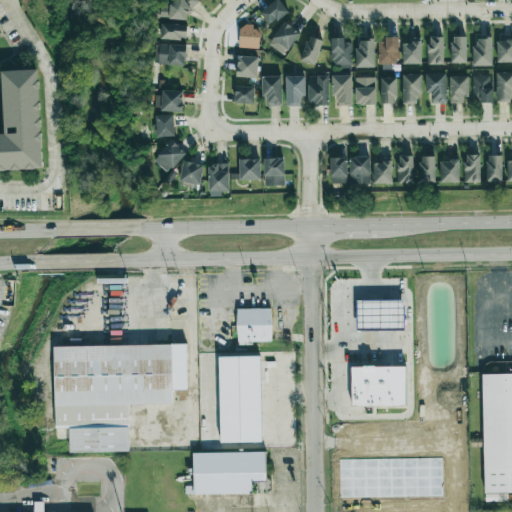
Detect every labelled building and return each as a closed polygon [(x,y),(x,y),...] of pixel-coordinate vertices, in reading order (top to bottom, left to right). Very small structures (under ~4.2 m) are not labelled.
[(269,26),(288,12),(279,0),(275,0),(259,12),(269,26)] [(285,56),(300,32),(283,21),(268,45),(285,56)] [(187,24),(161,23),(160,39),(187,40),(187,24)] [(322,39),(307,36),(301,62),(316,65),(322,39)] [(443,36),(427,37),(428,65),(444,64),(443,36)] [(466,37),(451,37),(451,63),(467,63),(466,37)] [(378,39),(378,65),(398,64),(398,38),(378,39)] [(421,64),(421,38),(403,38),(404,64),(421,64)] [(492,38),(474,38),(473,66),(491,66),(492,38)] [(332,39),(331,68),(351,68),(351,40),(332,39)] [(374,67),(374,39),(356,40),(357,68),(374,67)] [(511,62),(511,40),(496,41),(497,62),(511,62)] [(185,45),(155,44),(154,64),(185,65),(185,45)] [(257,78),(258,57),(237,56),(236,77),(257,78)] [(0,169),(41,168),(39,71),(2,72),(4,134),(0,134),(0,169)] [(511,72),(497,72),(496,102),(511,102),(511,91),(511,72)] [(421,74),(402,74),(403,104),(417,104),(417,94),(422,94),(421,74)] [(446,103),(446,74),(425,74),(426,93),(431,93),(432,103),(446,103)] [(333,105),(351,105),(352,75),(334,75),(333,105)] [(282,106),(281,76),(262,77),(262,97),(267,97),(268,106),(282,106)] [(286,76),(285,106),(300,106),(300,96),(305,96),(305,76),(286,76)] [(308,76),(308,105),(329,105),(328,76),(308,76)] [(450,103),(467,102),(467,76),(450,76),(450,103)] [(492,76),(472,76),(473,103),(493,102),(492,76)] [(376,78),(356,77),(355,104),(376,105),(376,78)] [(381,104),(396,104),(395,77),(380,78),(381,104)] [(253,103),(254,87),(235,86),(235,103),(253,103)] [(183,91),(158,90),(157,110),(182,112),(183,91)] [(174,114),(156,115),(157,137),(174,136),(174,114)] [(167,173),(186,153),(171,140),(153,160),(167,173)] [(465,183),(480,182),(479,154),(464,154),(465,183)] [(413,155),(397,156),(398,184),(413,183),(413,155)] [(435,157),(420,156),(420,183),(435,183),(435,157)] [(501,156),(486,156),(486,182),(502,182),(501,156)] [(347,158),(330,157),(330,183),(346,183),(347,158)] [(370,185),(369,157),(349,157),(350,185),(370,185)] [(374,184),(392,183),(392,157),(374,157),(374,184)] [(284,185),(284,158),(264,159),(264,186),(284,185)] [(260,179),(259,159),(238,159),(239,180),(260,179)] [(440,159),(440,183),(459,182),(458,159),(440,159)] [(203,165),(183,161),(179,183),(199,187),(203,165)] [(209,197),(221,197),(221,191),(229,191),(228,164),(208,165),(209,197)] [(356,301),(357,331),(404,330),(404,300),(356,301)] [(271,308),(237,308),(237,344),(271,344),(271,308)] [(55,428),(69,428),(69,453),(129,452),(129,406),(171,405),(171,392),(186,392),(186,345),(54,347),(55,428)] [(260,356),(218,356),(219,443),(260,443),(260,356)] [(351,407),(406,406),(405,366),(351,367),(351,407)] [(511,373),(482,374),(484,500),(503,500),(503,494),(511,494),(511,373)] [(252,495),(252,483),(266,483),(266,452),(191,453),(191,495),(252,495)] [(43,511),(43,503),(34,503),(34,511),(43,511)]
